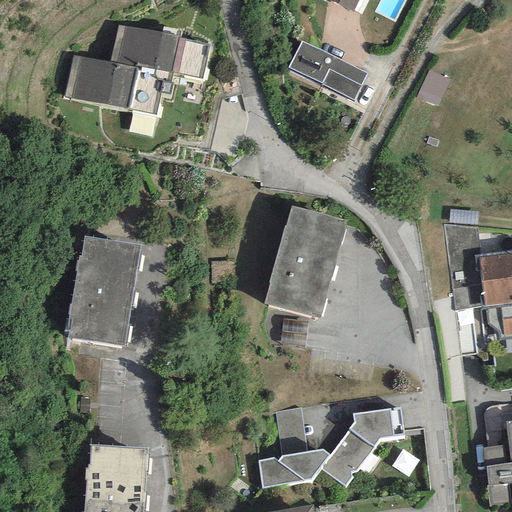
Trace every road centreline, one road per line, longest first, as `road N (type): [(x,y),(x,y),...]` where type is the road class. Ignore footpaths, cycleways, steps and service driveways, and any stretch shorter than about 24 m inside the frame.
road 1 (residential): [(447,511),(411,252),(343,199),(280,181),(246,0)]
road 2 (residential): [(162,511),(165,455),(146,349),(155,259)]
